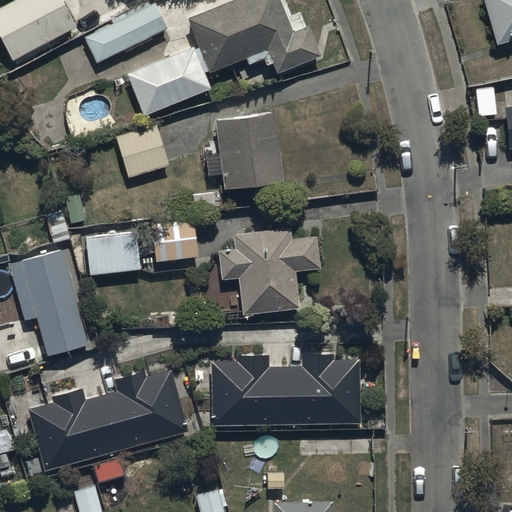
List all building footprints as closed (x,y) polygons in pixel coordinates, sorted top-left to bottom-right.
[(76,31),(59,0),(22,0),(0,12),(0,38),(14,64),(76,31)] [(267,51),(278,77),(320,60),(307,29),(294,34),(279,0),(240,0),(187,23),(210,79),(213,78),(220,96),(237,89),(228,67),(267,51)] [(511,0),(483,0),(497,48),(511,43),(511,0)] [(153,6),(85,38),(96,64),(165,31),(153,6)] [(193,49),(127,75),(143,118),(210,93),(193,49)] [(475,89),(477,118),(495,117),(493,88),(475,89)] [(0,105),(0,129),(12,120),(0,105)] [(47,114),(54,143),(55,145),(71,141),(63,110),(47,114)] [(214,119),(219,154),(203,156),(205,174),(221,172),(223,189),(282,181),(273,111),(214,119)] [(116,139),(127,180),(169,168),(157,127),(116,139)] [(46,216),(52,244),(69,240),(62,212),(46,216)] [(154,223),(157,261),(198,257),(195,219),(154,223)] [(218,252),(222,283),(238,281),(242,318),(298,312),(296,280),(295,274),(319,272),(316,240),(291,243),(290,230),(234,236),(235,250),(218,252)] [(85,240),(88,277),(140,272),(137,236),(85,240)] [(87,347),(59,254),(10,268),(26,322),(36,319),(47,358),(87,347)] [(210,364),(212,426),(361,427),(361,362),(334,362),(334,357),(301,357),(301,369),(269,369),(269,359),(235,359),(235,364),(210,364)] [(53,405),(28,412),(45,474),(188,436),(172,373),(145,381),(144,376),(115,383),(118,394),(85,403),(82,392),(51,400),(53,405)] [(299,438),(299,460),(334,460),(334,438),(299,438)] [(94,467),(99,484),(124,477),(119,460),(94,467)] [(99,511),(95,489),(74,493),(77,511),(99,511)] [(195,496),(199,511),(222,511),(217,491),(195,496)]
